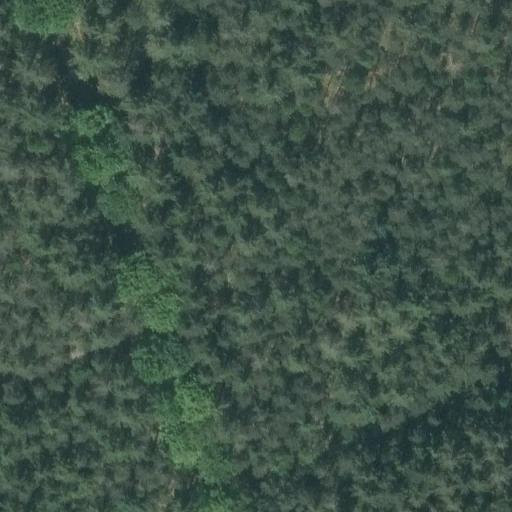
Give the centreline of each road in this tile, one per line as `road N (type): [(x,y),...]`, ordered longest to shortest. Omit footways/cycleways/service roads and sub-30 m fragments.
road 1 (unclassified): [(201,511),(39,53)]
road 2 (track): [(192,486),(511,366)]
road 3 (track): [(133,319),(0,367)]
